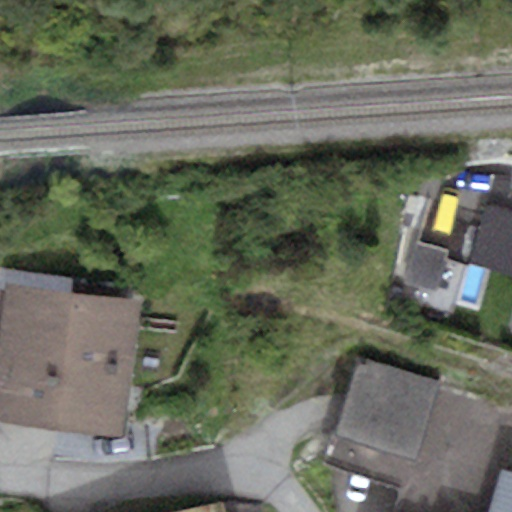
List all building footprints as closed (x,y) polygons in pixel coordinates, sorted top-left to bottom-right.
[(511,273),(511,213),(482,205),(466,260),(511,273)] [(419,237),(406,281),(432,289),(445,244),(419,237)] [(4,290),(0,289),(0,416),(123,434),(142,299),(6,280),(4,290)] [(395,480),(384,511),(495,511),(502,491),(511,461),(511,413),(360,363),(328,457),(395,480)] [(511,511),(511,494),(502,491),(495,511),(511,511)] [(262,511),(261,507),(219,500),(164,511),(262,511)]
